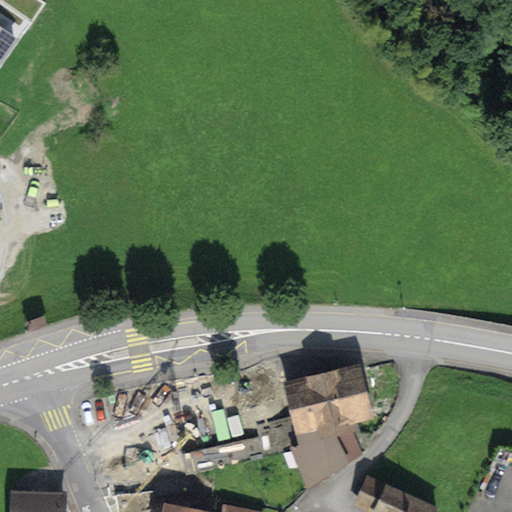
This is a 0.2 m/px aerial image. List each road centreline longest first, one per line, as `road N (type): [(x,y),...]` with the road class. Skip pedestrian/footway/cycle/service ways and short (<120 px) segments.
road 1 (primary): [(38,374),(182,342),(286,330),(376,332),(511,354)]
road 2 (residential): [(94,511),(38,374)]
